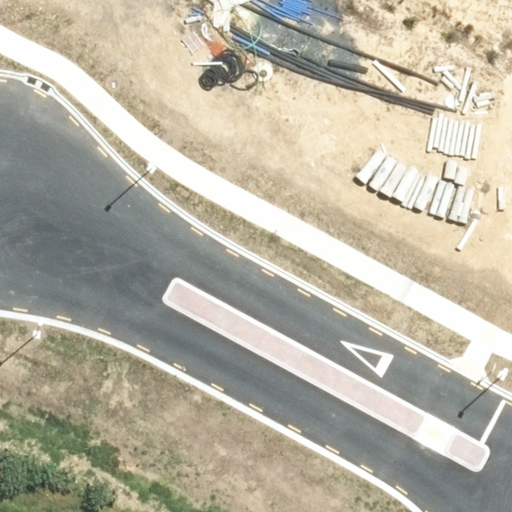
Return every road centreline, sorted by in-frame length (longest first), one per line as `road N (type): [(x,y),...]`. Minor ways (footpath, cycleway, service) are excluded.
road 1 (residential): [(484,511),(419,467),(130,309),(89,271),(54,210)]
road 2 (residential): [(54,210),(115,223),(176,250),(511,428)]
